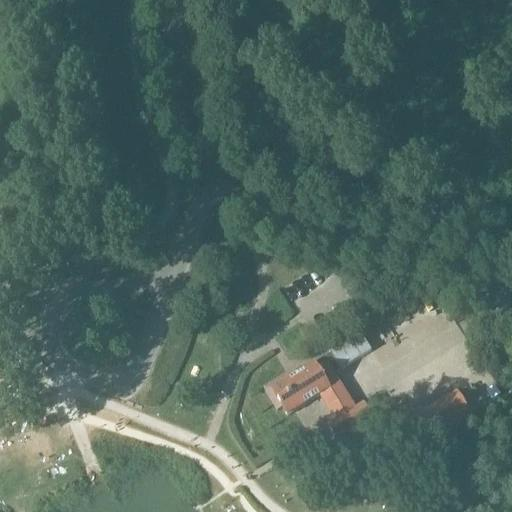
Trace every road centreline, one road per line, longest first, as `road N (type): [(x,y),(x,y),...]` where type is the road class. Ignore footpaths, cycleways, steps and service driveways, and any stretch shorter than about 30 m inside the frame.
road 1 (unclassified): [(213,175),(273,226),(431,264),(511,321)]
road 2 (unclassified): [(172,0),(178,115),(213,175)]
road 3 (unclassified): [(68,368),(51,348),(64,306),(87,293),(174,284)]
road 4 (unclassified): [(174,284),(131,373),(103,380),(68,368)]
